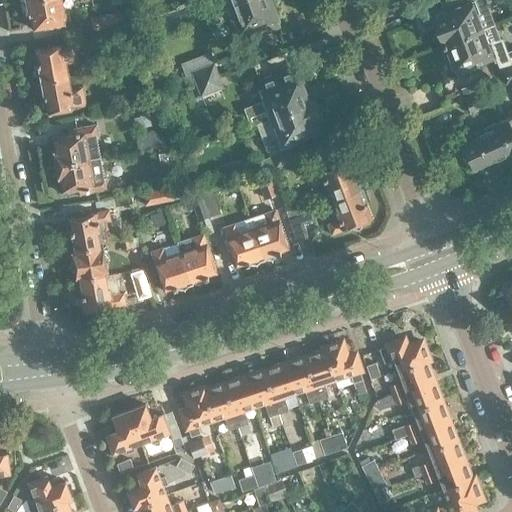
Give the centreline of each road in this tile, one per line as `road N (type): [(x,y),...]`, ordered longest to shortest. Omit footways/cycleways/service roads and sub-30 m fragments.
road 1 (secondary): [(54,383),(205,348),(444,265)]
road 2 (secondary): [(435,242),(196,327),(47,356)]
road 3 (residential): [(435,242),(341,0)]
road 4 (residential): [(47,356),(1,123)]
road 5 (residential): [(511,444),(444,265)]
road 6 (residential): [(102,511),(54,383)]
